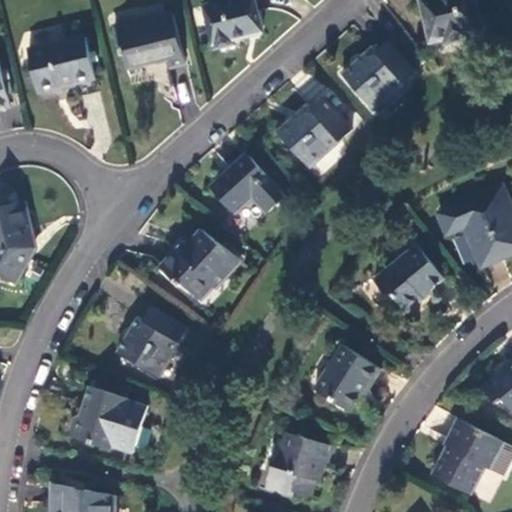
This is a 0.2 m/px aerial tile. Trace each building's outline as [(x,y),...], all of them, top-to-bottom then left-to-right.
[(251,0),(213,0),(201,3),(212,45),(231,41),(230,37),(258,30),(251,0)] [(479,26),(472,0),(419,0),(427,38),(441,34),(443,39),(466,34),(465,29),(479,26)] [(169,12),(115,26),(120,45),(117,46),(119,53),(122,53),(124,64),(125,64),(129,81),(149,77),(164,82),(171,86),(166,64),(182,60),(169,12)] [(82,34),(25,48),(36,88),(92,75),(82,34)] [(415,69),(386,37),(375,48),(371,43),(339,70),(373,106),(415,69)] [(83,97),(94,120),(113,111),(102,88),(83,97)] [(307,164),(349,127),(321,96),(310,106),(306,101),(275,128),(307,164)] [(283,193),(246,153),(210,187),(229,209),(249,191),(266,208),(283,193)] [(511,209),(502,184),(438,211),(446,231),(464,223),(480,261),(511,248),(511,209)] [(0,275),(13,283),(29,254),(21,249),(27,237),(31,236),(22,199),(0,203),(0,275)] [(237,256),(198,226),(177,248),(173,244),(157,262),(174,280),(177,276),(195,294),(209,280),(212,283),(237,256)] [(402,241),(409,250),(417,244),(410,235),(402,241)] [(409,250),(374,278),(385,292),(391,292),(405,309),(422,296),(421,294),(442,276),(417,244),(409,250)] [(156,375),(185,326),(149,304),(141,317),(136,315),(115,350),(156,375)] [(380,367),(342,342),(314,386),(347,408),(367,379),(371,381),(380,367)] [(511,362),(483,386),(496,402),(501,396),(511,407),(511,362)] [(108,447),(126,397),(88,383),(77,411),(72,413),(67,428),(71,434),(108,447)] [(503,439),(457,415),(446,437),(448,438),(431,472),(469,492),(485,463),(487,458),(492,460),(503,439)] [(328,443),(285,430),(275,465),(271,463),(264,486),(290,493),(292,487),(309,492),(319,460),(323,461),(328,443)] [(511,454),(511,444),(503,439),(492,460),(487,458),(485,463),(502,472),(511,454)] [(202,479),(190,476),(187,492),(198,495),(202,479)] [(112,511),(113,494),(48,482),(48,506),(51,506),(50,511),(112,511)]
